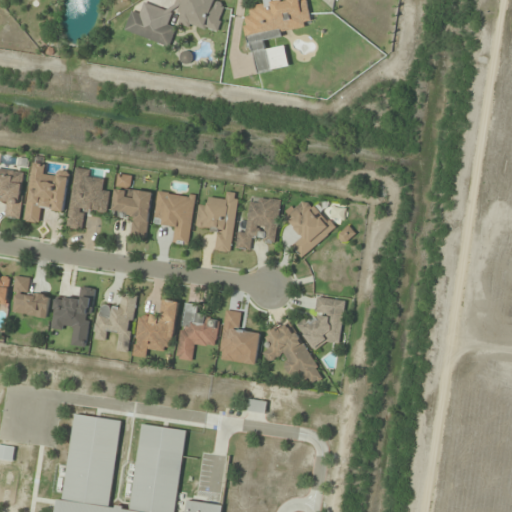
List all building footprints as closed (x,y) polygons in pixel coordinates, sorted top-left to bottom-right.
[(179,24),(218,32),(224,5),(216,4),(216,0),(177,0),(176,5),(182,6),(179,24)] [(289,68),(285,46),(267,49),(265,37),(312,29),(307,0),(274,0),(264,2),(265,5),(244,8),(255,73),(289,68)] [(176,27),(139,15),(133,34),(169,47),(176,27)] [(25,221),(40,223),(42,210),(64,213),(69,178),(44,175),(45,165),(32,164),(25,221)] [(67,228),(84,230),(86,210),(108,213),(111,191),(103,190),(104,180),(91,178),(92,170),(75,168),(67,228)] [(20,220),(25,172),(0,169),(0,202),(6,203),(5,218),(20,220)] [(133,189),(135,176),(117,174),(112,215),(132,217),(129,236),(147,239),(153,192),(133,189)] [(189,246),(196,197),(158,191),(154,223),(174,226),(171,243),(189,246)] [(231,253),(239,194),(227,192),(226,200),(209,198),(208,207),(199,206),(196,227),(217,230),(214,251),(231,253)] [(281,202),(251,198),(247,231),(238,230),(236,248),(251,251),(253,241),(276,243),(281,202)] [(303,259),(336,226),(317,206),(312,210),(302,199),(283,217),(302,236),(291,247),(303,259)] [(355,234),(349,227),(338,236),(344,243),(355,234)] [(0,304),(8,305),(10,276),(0,275),(0,304)] [(12,313),(48,318),(51,295),(29,292),(31,278),(17,276),(12,313)] [(116,351),(127,353),(138,297),(122,294),(119,308),(100,305),(93,338),(106,340),(108,332),(119,334),(116,351)] [(339,346),(345,302),(318,298),(314,321),(306,320),(303,341),(339,346)] [(139,315),(132,356),(148,359),(149,349),(171,352),(179,302),(162,300),(159,319),(139,315)] [(176,358),(193,361),(196,343),(215,346),(220,319),(198,315),(200,306),(186,303),(176,358)] [(219,360),(257,365),(261,333),(240,331),(242,313),(226,311),(219,360)] [(289,321),(267,335),(274,345),(263,352),(269,363),(280,356),(293,376),(299,373),(307,386),(323,376),(289,321)] [(247,411),(265,414),(267,402),(249,399),(247,411)] [(220,511),(222,506),(187,502),(185,511),(176,511),(186,431),(141,425),(131,509),(110,507),(120,421),(74,415),(64,501),(57,500),(55,511),(220,511)] [(0,458),(11,462),(14,449),(0,445),(0,458)]
